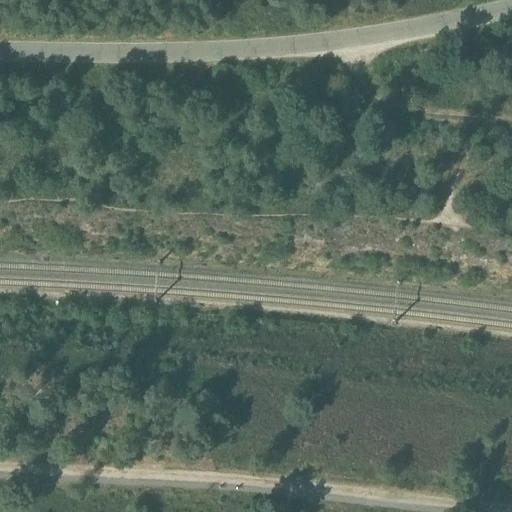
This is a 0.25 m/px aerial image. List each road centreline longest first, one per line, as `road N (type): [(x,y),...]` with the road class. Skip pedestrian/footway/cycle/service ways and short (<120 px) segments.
road 1 (tertiary): [(0,52),(316,48),(404,36),(511,6)]
road 2 (track): [(0,466),(226,477),(511,507)]
road 3 (track): [(511,125),(374,102),(358,79),(355,43)]
